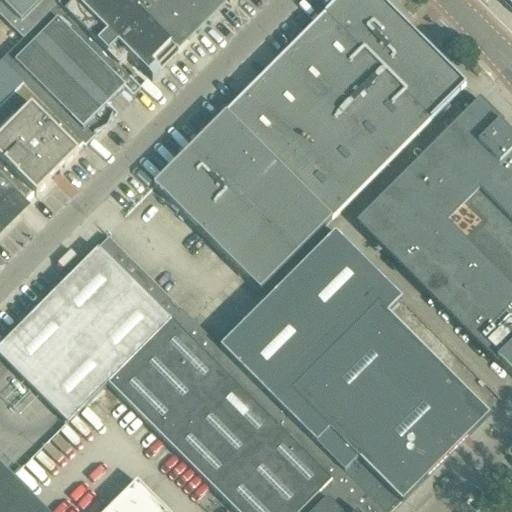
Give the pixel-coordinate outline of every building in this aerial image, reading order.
[(0,0),(0,19),(23,42),(64,0),(0,0)] [(0,109),(0,177),(29,206),(29,205),(27,203),(33,197),(35,199),(77,157),(75,155),(82,148),(84,150),(117,117),(107,107),(124,90),(132,99),(140,91),(117,69),(127,59),(151,83),(234,0),(64,0),(23,42),(0,64),(23,87),(0,109)] [(376,0),(341,0),(322,19),(429,124),(465,88),(394,18),(395,17),(394,15),(393,16),(376,0)] [(511,0),(500,0),(505,4),(505,5),(505,6),(506,5),(511,11),(511,12),(511,0)] [(429,124),(322,19),(230,112),(153,189),(259,295),(429,124)] [(469,98),(456,112),(462,119),(463,119),(475,107),(479,111),(481,109),(477,106),(476,105),(469,98)] [(511,140),(501,129),(503,127),(478,102),(476,105),(462,118),(354,226),(496,368),(499,365),(511,378),(511,140)] [(0,177),(0,234),(29,206),(0,177)] [(334,236),(219,351),(379,511),(391,511),(399,504),(401,507),(488,419),(387,318),(401,303),(334,236)] [(379,511),(219,351),(181,313),(108,241),(0,349),(0,360),(67,427),(107,387),(231,511),(379,511)] [(0,506),(19,488),(0,468),(0,506)] [(163,511),(136,484),(108,511),(163,511)] [(0,511),(34,511),(39,508),(19,488),(0,506),(0,511)]
